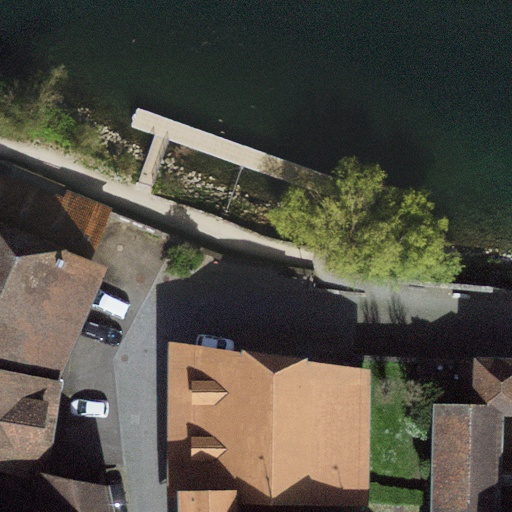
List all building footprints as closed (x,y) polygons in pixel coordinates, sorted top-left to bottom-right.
[(0,370),(43,380),(107,212),(0,173),(0,370)] [(356,479),(358,364),(328,359),(328,361),(314,359),(314,357),(264,350),(263,352),(232,348),(232,346),(188,340),(187,347),(189,347),(188,473),(184,473),(184,511),(195,511),(195,505),(214,505),(215,481),(350,484),(350,487),(358,487),(358,479),(356,479)] [(511,397),(511,344),(476,344),(474,391),(441,389),(439,511),(497,511),(500,397),(511,397)] [(0,439),(32,447),(43,380),(0,370),(0,439)] [(511,511),(511,397),(500,397),(497,511),(511,511)] [(106,511),(97,460),(32,447),(0,439),(0,511),(106,511)]
